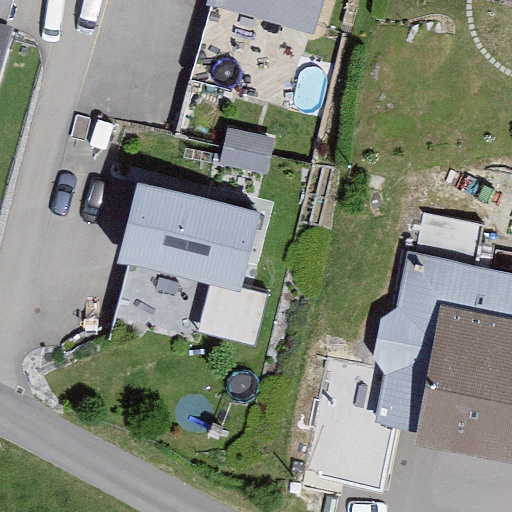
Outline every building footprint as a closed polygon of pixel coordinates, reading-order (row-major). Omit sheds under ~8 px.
[(0,0),(0,77),(15,27),(5,25),(12,0),(0,0)] [(322,0),(210,0),(314,30),(322,0)] [(228,155),(269,164),(274,141),(233,132),(228,155)] [(263,214),(139,182),(118,263),(242,295),(263,214)] [(511,320),(443,309),(418,445),(511,461),(511,320)]
